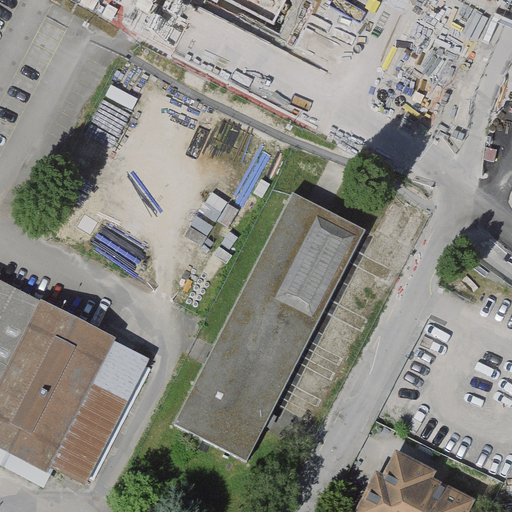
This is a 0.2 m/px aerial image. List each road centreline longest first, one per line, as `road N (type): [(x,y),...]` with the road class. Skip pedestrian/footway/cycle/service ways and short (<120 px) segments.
road 1 (unclassified): [(0,237),(185,331),(93,511)]
road 2 (residential): [(456,185),(452,219),(302,511)]
road 3 (residential): [(100,2),(289,99)]
road 4 (residential): [(100,2),(259,83)]
road 5 (residential): [(289,99),(434,173)]
